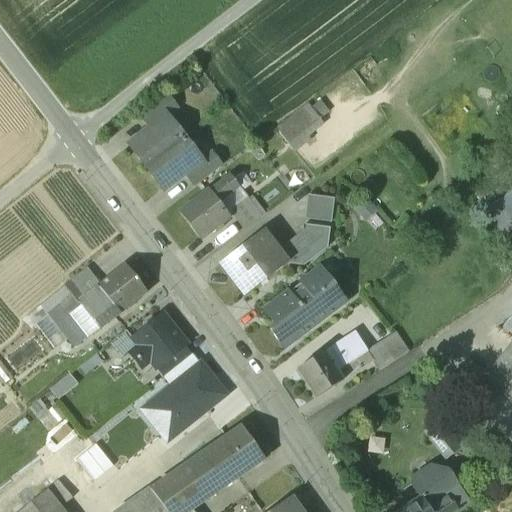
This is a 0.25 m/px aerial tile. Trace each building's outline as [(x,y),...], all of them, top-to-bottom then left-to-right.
[(511,24),(503,31),(511,43),(511,24)] [(165,96),(140,116),(151,130),(168,118),(169,119),(178,112),(165,96)] [(320,125),(309,109),(278,131),(289,147),(320,125)] [(151,130),(129,147),(145,168),(184,139),(169,119),(168,118),(151,130)] [(184,139),(145,168),(163,191),(185,174),(201,162),(201,161),(184,139)] [(210,154),(201,161),(201,162),(185,174),(195,187),(220,167),(210,154)] [(230,176),(208,193),(216,204),(238,187),(230,176)] [(238,187),(216,204),(227,218),(231,215),(232,214),(229,211),(246,198),(238,187)] [(511,189),(483,212),(497,231),(511,219),(511,189)] [(208,193),(207,193),(181,213),(200,239),(227,218),(216,204),(208,193)] [(333,200),(309,197),(306,220),(330,223),(333,200)] [(246,198),(229,211),(232,214),(231,215),(243,231),(261,217),(246,198)] [(375,212),(364,200),(354,209),(365,221),(375,212)] [(385,215),(371,222),(375,231),(389,225),(385,215)] [(303,233),(277,252),(287,264),(303,267),(326,249),(329,229),(304,226),(303,233)] [(262,232),(219,264),(244,297),(287,264),(277,252),(262,232)] [(124,265),(97,287),(98,288),(118,314),(119,315),(146,293),(124,265)] [(300,284),(263,312),(274,326),(268,330),(283,349),(344,302),(334,289),(335,283),(329,282),(319,270),(307,279),(301,278),(300,284)] [(71,281),(40,306),(48,315),(67,340),(73,348),(86,338),(69,315),(80,306),(78,303),(84,299),(71,281)] [(84,299),(78,303),(80,306),(99,330),(118,314),(98,288),(84,299)] [(40,306),(23,320),(30,330),(35,326),(35,325),(48,315),(40,306)] [(99,330),(80,306),(69,315),(86,338),(87,339),(99,330)] [(511,314),(503,327),(511,334),(511,314)] [(67,340),(48,315),(35,325),(35,326),(54,350),(67,340)] [(185,345),(162,316),(156,321),(150,321),(146,324),(145,330),(132,340),(138,347),(130,354),(141,368),(150,361),(155,368),(183,346),(185,345)] [(354,332),(324,352),(342,380),(371,361),(372,361),(366,351),(354,332)] [(395,333),(366,351),(372,361),(371,361),(378,372),(407,353),(395,333)] [(511,342),(483,380),(511,402),(511,342)] [(183,346),(155,368),(163,378),(190,356),(183,346)] [(342,380),(324,352),(297,369),(315,398),(342,381),(342,380)] [(190,356),(163,378),(171,387),(199,365),(190,356)] [(213,382),(199,365),(171,387),(142,410),(167,441),(218,400),(207,387),(213,382)] [(456,434),(444,418),(425,433),(443,456),(456,446),(450,439),(456,434)] [(240,427),(213,446),(236,478),(263,459),(240,427)] [(95,444),(86,451),(103,473),(112,466),(95,444)] [(213,446),(151,491),(166,511),(189,511),(192,510),(236,478),(213,446)] [(94,481),(103,473),(86,451),(76,458),(94,481)] [(430,469),(411,481),(411,487),(418,498),(396,511),(426,511),(427,511),(446,500),(444,496),(451,492),(436,469),(430,469)] [(72,500),(57,483),(45,492),(59,509),(72,500)] [(166,511),(151,491),(122,511),(166,511)] [(60,511),(59,509),(45,492),(20,511),(60,511)] [(446,500),(427,511),(426,511),(453,511),(455,511),(447,499),(446,500)] [(299,511),(291,500),(273,511),(299,511)]
